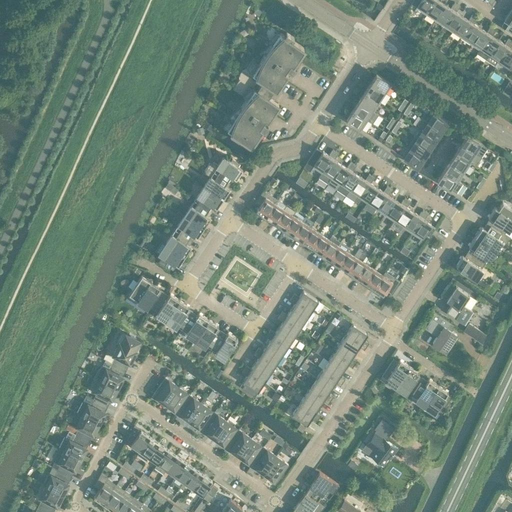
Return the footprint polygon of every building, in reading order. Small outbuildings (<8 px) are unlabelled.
[(413,0),(411,3),(425,13),(433,0),(413,0)] [(433,0),(425,13),(434,18),(444,3),(439,0),(433,0)] [(444,3),(434,18),(443,24),(457,3),(454,2),(450,7),(444,3)] [(443,24),(452,30),(462,15),(456,11),(460,5),(457,3),(443,24)] [(462,15),(452,30),(461,36),(475,15),(472,14),(468,19),(462,15)] [(461,36),(470,42),(480,27),(474,23),(478,17),(475,15),(461,36)] [(479,48),(493,27),(490,25),(486,31),(480,27),(470,42),(479,48)] [(479,48),(477,53),(485,58),(498,39),(492,35),(496,29),(493,27),(479,48)] [(240,136),(251,144),(262,127),(265,130),(266,128),(267,126),(268,124),(267,122),(265,122),(267,119),(268,119),(278,103),(270,98),(287,72),(289,69),(290,70),(290,71),(292,70),(294,69),(295,67),(296,65),(295,65),(292,64),(293,64),(304,48),(292,40),(294,37),(286,32),(284,35),(279,31),(259,61),(253,57),(246,67),(243,68),(241,70),(240,72),(239,75),(239,78),(233,88),(247,97),(227,127),(232,131),(230,133),(238,139),(240,136)] [(497,60),(511,39),(508,37),(504,43),(498,39),(485,58),(494,64),(497,60)] [(511,44),(511,40),(511,39),(497,60),(506,66),(510,69),(511,68),(511,58),(511,48),(510,47),(511,44)] [(370,82),(385,92),(391,83),(376,73),(370,82)] [(364,91),(379,101),(385,92),(370,82),(364,91)] [(379,101),(364,91),(358,100),(373,110),(379,101)] [(378,113),(373,110),(358,100),(352,109),(367,119),(372,122),(378,113)] [(361,129),(367,119),(352,109),(346,119),(361,129)] [(426,120),(441,130),(447,120),(432,110),(426,119),(426,120)] [(426,119),(421,116),(415,125),(420,128),(435,139),(441,130),(426,120),(426,119)] [(414,137),(429,148),(435,139),(420,128),(414,137)] [(487,147),(471,136),(467,134),(461,143),(481,156),(487,147)] [(414,137),(408,146),(423,157),(429,148),(414,137)] [(455,152),(470,162),(475,165),(481,156),(461,143),(455,152)] [(312,165),(321,171),(322,172),(336,151),(333,149),(329,154),(316,146),(303,167),(309,171),(312,165)] [(423,157),(408,146),(401,156),(417,166),(423,157)] [(341,162),(335,158),(338,153),(336,151),(322,172),(321,171),(318,177),(327,183),(341,162)] [(470,162),(455,152),(449,161),(464,171),(470,162)] [(207,166),(230,182),(234,177),(236,179),(243,169),(238,165),(240,163),(232,158),(230,160),(224,156),(218,164),(213,161),(209,162),(207,166)] [(336,189),(354,163),(351,161),(347,166),(341,162),(327,183),(336,189)] [(464,171),(449,161),(443,170),(458,180),(464,171)] [(354,163),(336,189),(345,195),(359,174),(353,170),(356,165),(354,163)] [(227,186),(230,182),(207,166),(204,169),(205,173),(210,176),(204,185),(223,198),(230,188),(227,186)] [(437,179),(456,192),(462,183),(458,180),(443,170),(437,179)] [(365,178),(359,174),(345,195),(354,201),(358,196),(372,175),(369,173),(365,178)] [(374,177),(372,175),(358,196),(366,202),(377,186),(371,182),(374,177)] [(194,199),(211,211),(214,206),(217,207),(223,198),(204,185),(194,199)] [(377,186),(366,202),(375,207),(389,187),(387,185),(383,190),(377,186)] [(389,187),(375,207),(384,213),(395,198),(389,194),(392,188),(389,187)] [(275,202),(277,199),(263,189),(254,202),(259,205),(256,210),(262,214),(260,216),(264,218),(275,202)] [(384,213),(393,219),(407,198),(405,197),(401,202),(395,198),(384,213)] [(402,225),(413,210),(407,206),(410,200),(407,198),(393,219),(402,225)] [(185,214),(204,227),(210,217),(208,215),(211,211),(194,199),(185,214)] [(275,202),(264,218),(267,221),(269,219),(274,222),(284,208),(286,205),(277,199),(275,202)] [(511,221),(511,207),(502,201),(498,208),(494,206),(488,216),(490,218),(487,222),(510,237),(511,236),(505,232),(507,229),(511,221)] [(284,208),(274,222),(280,226),(278,228),(282,230),(293,214),(295,210),(286,204),(286,205),(284,208)] [(413,210),(402,225),(411,231),(425,210),(423,209),(419,214),(413,210)] [(293,214),(282,230),(285,233),(287,231),(292,234),(302,220),(304,217),(295,210),(293,214)] [(425,210),(411,231),(421,238),(424,233),(429,237),(435,227),(430,223),(431,222),(424,218),(428,212),(425,210)] [(175,228),(192,239),(195,235),(198,236),(204,227),(185,214),(175,228)] [(302,220),(292,234),(298,238),(296,240),(300,242),(311,226),(302,220)] [(475,235),(494,248),(500,239),(506,243),(510,237),(487,222),(484,227),(481,225),(475,235)] [(311,226),(300,242),(303,245),(305,243),(310,246),(320,232),(311,226)] [(192,239),(175,228),(165,243),(185,256),(191,246),(189,244),(192,239)] [(320,232),(310,246),(316,250),(314,252),(318,254),(329,238),(320,232)] [(329,258),(340,241),(331,234),(329,238),(318,254),(322,257),(323,255),(329,258)] [(494,248),(475,235),(468,245),(471,247),(468,251),(485,263),(494,248)] [(178,265),(185,256),(165,243),(161,240),(155,250),(159,253),(156,258),(172,269),(176,264),(178,265)] [(336,266),(347,250),(349,246),(340,241),(329,258),(334,262),(332,264),(336,266)] [(346,270),(356,256),(347,250),(336,266),(340,269),(341,267),(346,270)] [(475,277),(485,263),(468,251),(464,256),(462,254),(455,265),(460,268),(459,270),(466,275),(468,273),(475,277)] [(354,278),(365,262),(356,256),(346,270),(352,274),(350,276),(354,278)] [(374,268),(365,262),(354,278),(358,281),(359,279),(364,282),(374,268)] [(372,290),(383,274),(374,268),(364,282),(370,286),(368,288),(372,290)] [(386,290),(391,293),(399,280),(385,270),(383,274),(372,290),(376,293),(377,291),(383,295),(386,290)] [(146,305),(152,309),(163,292),(159,289),(160,286),(141,274),(126,297),(144,308),(146,305)] [(452,302),(446,310),(464,322),(472,310),(470,309),(470,308),(476,299),(469,294),(456,285),(447,299),(452,302)] [(292,296),(312,309),(318,300),(303,290),(299,296),(294,293),(292,296)] [(167,319),(179,299),(170,293),(168,295),(163,292),(152,309),(167,319)] [(312,309),(292,296),(290,299),(295,303),(291,308),(306,318),(312,309)] [(181,328),(192,311),(188,308),(189,306),(179,299),(167,319),(181,328)] [(306,318),(291,308),(287,314),(282,310),(280,314),(300,327),(306,318)] [(181,328),(196,338),(209,318),(199,312),(197,314),(192,311),(181,328)] [(453,323),(440,315),(435,312),(427,324),(432,328),(437,321),(443,325),(432,342),(445,350),(456,334),(449,329),(453,323)] [(300,327),(280,314),(278,317),(283,321),(279,326),(294,336),(300,327)] [(196,338),(210,347),(221,331),(217,327),(218,325),(209,318),(196,338)] [(468,322),(463,329),(482,342),(486,333),(468,322)] [(346,332),(366,346),(369,342),(364,339),(368,333),(353,323),(346,332)] [(288,345),(294,336),(279,326),(275,332),(270,329),(268,332),(288,345)] [(320,332),(314,328),(310,334),(316,337),(320,332)] [(142,344),(138,343),(139,340),(123,329),(117,340),(120,342),(113,354),(115,355),(112,362),(125,369),(130,359),(131,359),(136,351),(138,352),(142,344)] [(226,334),(221,331),(210,347),(225,357),(229,350),(232,352),(237,344),(235,343),(238,338),(228,331),(226,334)] [(267,344),(282,354),(288,345),(268,332),(265,335),(270,339),(267,344)] [(340,341),(355,351),(359,346),(364,349),(366,346),(346,332),(340,341)] [(334,350),(354,364),(357,360),(352,357),(355,351),(340,341),(334,350)] [(282,354),(267,344),(263,350),(258,347),(256,350),(276,363),(282,354)] [(318,353),(321,349),(315,345),(312,349),(318,353)] [(276,363),(256,350),(253,353),(258,357),(255,362),(270,372),(276,363)] [(354,364),(334,350),(328,359),(343,369),(347,364),(352,367),(354,364)] [(396,384),(409,365),(400,359),(398,361),(393,358),(382,375),(396,384)] [(322,368),(342,382),(345,378),(340,375),(343,369),(328,359),(322,368)] [(97,370),(94,375),(119,388),(123,380),(120,378),(125,369),(112,362),(108,369),(102,365),(97,370)] [(264,381),(270,372),(255,362),(251,368),(246,365),(244,368),(264,381)] [(396,384),(411,394),(422,377),(417,374),(419,372),(409,365),(396,384)] [(254,396),(264,381),(244,368),(242,371),(247,375),(242,381),(245,383),(242,387),(254,396)] [(316,377),(331,387),(335,382),(340,385),(342,382),(322,368),(316,377)] [(91,381),(90,387),(95,390),(97,391),(94,398),(106,404),(111,394),(115,396),(119,388),(94,375),(91,381)] [(160,399),(165,403),(177,386),(165,377),(151,396),(159,401),(160,399)] [(310,386),(330,400),(333,396),(328,393),(331,387),(316,377),(310,386)] [(411,394),(425,404),(438,384),(429,378),(427,380),(422,377),(411,394)] [(438,384),(425,404),(440,413),(451,396),(446,393),(448,391),(438,384)] [(177,386),(165,403),(170,406),(169,409),(176,414),(190,394),(177,386)] [(304,395),(319,405),(323,400),(328,403),(330,400),(310,386),(304,395)] [(271,397),(275,401),(280,394),(275,391),(271,397)] [(190,394),(176,414),(183,419),(185,416),(190,420),(201,403),(190,394)] [(298,404),(318,418),(321,414),(316,411),(319,405),(304,395),(298,404)] [(105,416),(101,414),(106,404),(94,398),(90,404),(83,400),(77,411),(82,414),(101,424),(105,416)] [(193,426),(201,431),(214,412),(201,403),(190,420),(195,424),(193,426)] [(318,418),(298,404),(292,414),(307,424),(311,418),(316,421),(318,418)] [(214,412),(201,431),(208,436),(209,434),(214,437),(226,420),(214,412)] [(93,430),(97,432),(101,424),(82,414),(77,425),(79,426),(75,433),(88,440),(93,430)] [(376,430),(365,445),(366,445),(371,448),(368,452),(382,463),(388,456),(389,457),(392,453),(393,454),(397,448),(386,439),(394,427),(381,417),(374,428),(376,430)] [(218,443),(224,447),(225,448),(239,429),(226,420),(214,437),(219,441),(218,443)] [(297,427),(302,431),(305,426),(300,423),(297,427)] [(130,432),(126,440),(130,444),(139,450),(140,450),(150,435),(141,429),(135,436),(130,432)] [(239,429),(225,448),(232,453),(234,451),(239,455),(251,438),(239,429)] [(87,451),(83,450),(88,440),(75,433),(72,440),(64,436),(59,447),(64,450),(83,459),(87,451)] [(139,450),(136,454),(145,461),(147,458),(148,456),(159,442),(150,435),(140,450),(139,450)] [(251,438),(239,455),(244,458),(243,461),(250,466),(263,446),(251,438)] [(159,442),(148,456),(157,462),(157,463),(168,448),(159,442)] [(258,468),(264,472),(276,455),(263,446),(250,466),(257,471),(258,468)] [(157,462),(154,467),(163,473),(163,472),(166,469),(176,454),(168,448),(157,463),(157,462)] [(57,469),(70,475),(75,465),(79,467),(83,459),(64,450),(58,461),(60,462),(57,469)] [(176,454),(166,469),(175,475),(185,460),(176,454)] [(276,455),(264,472),(269,476),(267,478),(275,483),(288,464),(276,455)] [(184,481),(194,466),(185,460),(175,475),(184,481)] [(193,487),(203,473),(194,466),(184,481),(193,487)] [(46,485),(64,495),(68,487),(65,485),(70,475),(57,469),(53,475),(51,474),(46,485)] [(333,492),(339,485),(319,471),(313,479),(314,479),(305,492),(317,500),(321,495),(320,495),(325,487),(333,492)] [(93,496),(103,502),(116,483),(101,472),(94,485),(99,488),(93,496)] [(212,479),(203,473),(193,487),(202,494),(212,479)] [(103,502),(111,509),(125,490),(116,483),(103,502)] [(42,498),(39,504),(52,511),(57,501),(60,503),(64,495),(46,485),(40,496),(42,498)] [(111,509),(116,511),(122,511),(134,496),(125,490),(111,509)] [(319,511),(324,505),(317,500),(305,492),(305,491),(299,499),(300,500),(291,511),(307,511),(311,507),(317,511),(319,511)] [(209,501),(212,496),(207,492),(203,497),(209,501)] [(122,511),(135,511),(142,502),(134,496),(122,511)] [(224,507),(222,510),(224,511),(242,511),(243,511),(240,509),(242,506),(230,498),(224,507)] [(337,509),(341,511),(359,511),(361,511),(344,499),(337,509)] [(149,511),(151,509),(142,502),(135,511),(149,511)]
